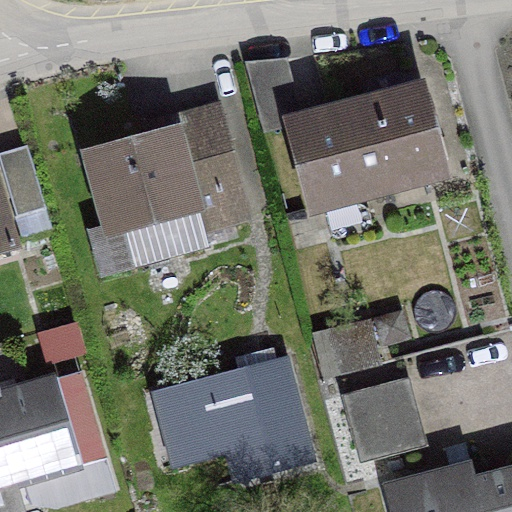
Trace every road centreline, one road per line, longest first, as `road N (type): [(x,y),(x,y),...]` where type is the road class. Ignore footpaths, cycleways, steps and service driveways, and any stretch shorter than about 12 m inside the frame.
road 1 (residential): [(8,59),(254,27)]
road 2 (residential): [(254,27),(463,0)]
